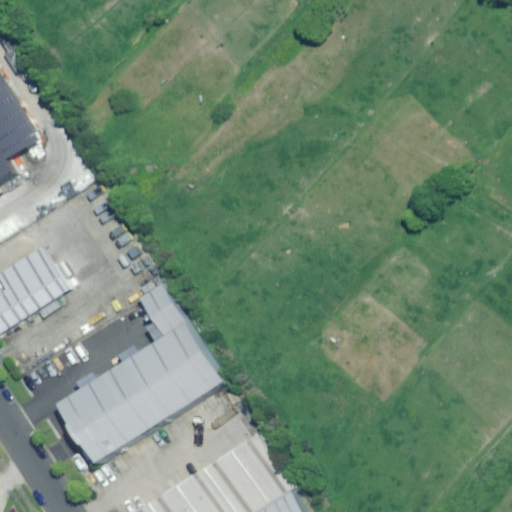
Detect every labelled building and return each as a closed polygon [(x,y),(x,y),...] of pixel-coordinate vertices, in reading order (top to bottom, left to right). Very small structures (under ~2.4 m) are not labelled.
[(0,190),(30,170),(24,161),(52,141),(0,66),(0,190)] [(0,338),(68,295),(38,249),(0,273),(0,283),(6,292),(0,296),(0,338)] [(214,389),(177,333),(60,407),(97,464),(214,389)] [(254,511),(290,489),(258,440),(144,511),(254,511)] [(304,511),(290,489),(254,511),(304,511)]
